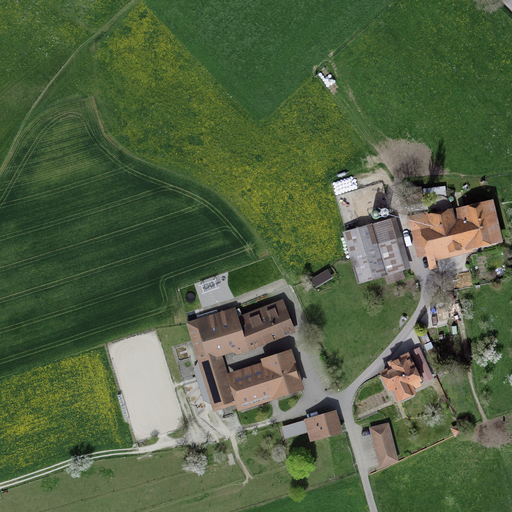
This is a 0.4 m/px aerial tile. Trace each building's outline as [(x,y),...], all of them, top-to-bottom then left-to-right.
[(422,199),(421,189),(409,191),(411,200),(422,199)] [(419,257),(495,239),(492,226),(496,225),(494,215),(490,216),(487,205),(462,211),(464,218),(453,221),(451,212),(442,214),(441,212),(410,219),(419,257)] [(388,283),(403,278),(401,270),(402,269),(389,224),(371,230),(370,226),(346,233),(360,281),(385,274),(388,283)] [(315,286),(331,277),(327,270),(311,280),(315,286)] [(235,314),(233,310),(189,324),(202,367),(221,361),(217,350),(234,345),(236,350),(238,351),(240,351),(260,344),(259,342),(292,329),(281,303),(242,317),(240,312),(235,314)] [(424,380),(431,377),(418,349),(411,352),(424,380)] [(233,380),(227,381),(230,394),(233,403),(240,401),(240,403),(275,391),(275,393),(299,385),(288,353),(265,360),(268,369),(233,380)] [(393,368),(383,373),(390,388),(393,386),(398,395),(419,385),(417,380),(418,380),(407,355),(391,363),(393,368)] [(227,378),(222,361),(202,367),(201,368),(205,375),(206,378),(204,379),(208,385),(207,386),(210,392),(209,393),(212,400),(230,394),(227,381),(226,379),(227,378)] [(129,421),(121,394),(118,395),(125,422),(129,421)] [(338,431),(332,413),(306,421),(311,439),(338,431)] [(470,424),(467,418),(460,422),(463,428),(470,424)] [(287,437),(300,433),(297,423),(284,427),(287,437)] [(452,429),(455,435),(462,432),(459,426),(452,429)] [(381,466),(396,459),(389,431),(373,435),(381,466)]
